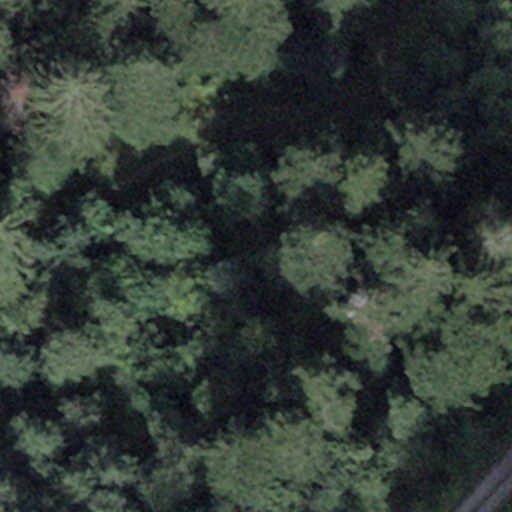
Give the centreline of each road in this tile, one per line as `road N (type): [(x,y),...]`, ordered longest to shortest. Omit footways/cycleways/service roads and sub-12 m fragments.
road 1 (track): [(327,109),(292,125),(137,160),(0,291)]
road 2 (track): [(466,0),(382,84),(327,109)]
